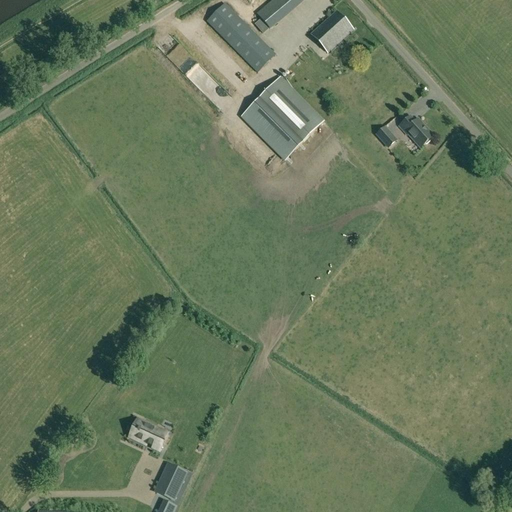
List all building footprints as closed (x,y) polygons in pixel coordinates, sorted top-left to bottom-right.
[(272,0),(266,6),(279,22),(305,0),(272,0)] [(258,74),(276,56),(225,5),(207,23),(258,74)] [(261,19),(265,24),(270,30),(279,22),(266,6),(256,14),(261,19)] [(319,29),(312,35),(329,53),(332,50),(338,45),(354,30),(337,12),(319,29)] [(258,29),(265,24),(261,19),(255,25),(258,29)] [(259,100),(302,144),(325,122),(281,78),(259,100)] [(302,144),(259,100),(242,118),(286,161),(302,144)] [(434,137),(418,120),(415,123),(410,117),(400,127),(408,136),(409,135),(421,149),(434,137)] [(376,136),(388,150),(398,141),(385,127),(376,136)] [(138,421),(130,437),(159,451),(167,434),(138,421)] [(169,463),(156,492),(174,501),(188,471),(169,463)] [(104,510),(114,511),(138,511),(148,471),(125,466),(124,470),(114,468),(111,481),(117,482),(116,489),(109,487),(104,510)] [(93,506),(104,472),(93,468),(81,502),(93,506)] [(172,511),(174,511),(176,507),(167,503),(165,509),(172,511)]
